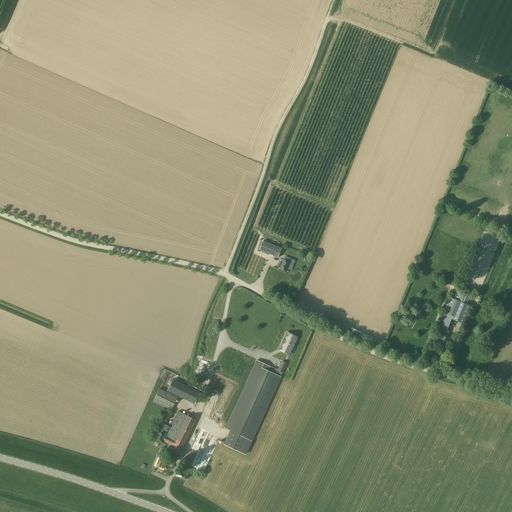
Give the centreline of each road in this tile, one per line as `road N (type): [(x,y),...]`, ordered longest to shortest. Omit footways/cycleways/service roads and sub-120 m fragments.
road 1 (unclassified): [(511,393),(367,350),(225,272),(73,239),(0,213)]
road 2 (track): [(225,272),(274,135),(329,16)]
road 3 (tertiary): [(166,511),(0,456)]
